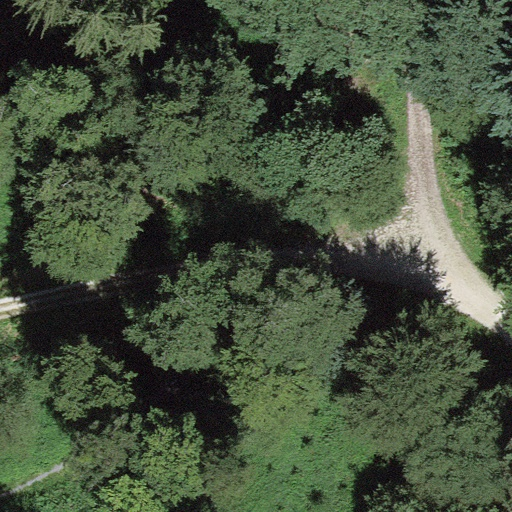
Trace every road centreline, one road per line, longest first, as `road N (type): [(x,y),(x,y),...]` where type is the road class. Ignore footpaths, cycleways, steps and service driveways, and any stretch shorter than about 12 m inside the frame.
road 1 (track): [(488,315),(378,277),(281,262),(0,313)]
road 2 (track): [(374,0),(438,229),(488,315)]
